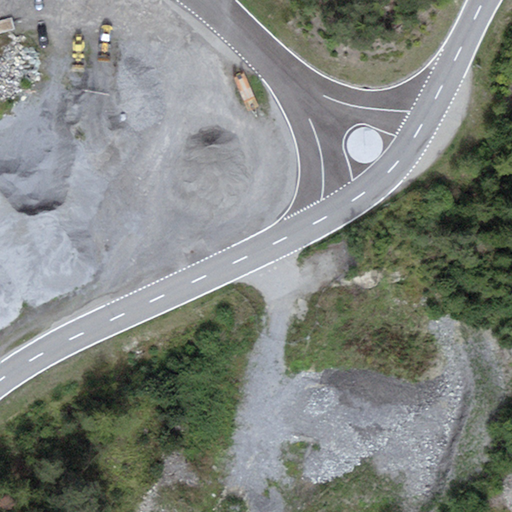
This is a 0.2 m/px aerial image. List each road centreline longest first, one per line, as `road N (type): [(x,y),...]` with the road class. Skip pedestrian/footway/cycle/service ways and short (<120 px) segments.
road 1 (secondary): [(311,224),(0,391)]
road 2 (secondary): [(311,224),(389,171),(430,109)]
road 3 (tertiary): [(295,85),(320,163),(311,224)]
road 4 (tertiary): [(430,109),(361,107),(295,85)]
road 5 (tertiary): [(205,0),(295,85)]
road 6 (secondary): [(430,109),(485,0)]
